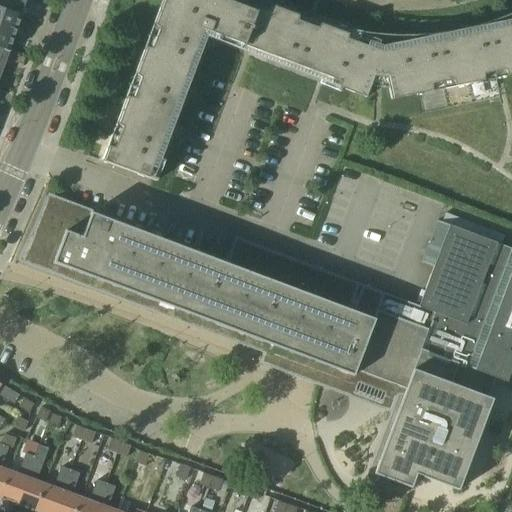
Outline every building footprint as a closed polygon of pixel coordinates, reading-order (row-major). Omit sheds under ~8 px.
[(0,0),(0,7),(21,15),(26,0),(0,0)] [(348,36),(349,30),(341,28),(332,26),(324,24),(316,21),(307,18),(299,15),(291,11),(283,7),(276,3),(270,0),(162,0),(102,162),(147,179),(203,30),(341,82),(339,87),(364,97),(380,51),(358,43),(359,41),(348,36)] [(0,49),(8,52),(21,15),(0,7),(0,49)] [(380,51),(364,97),(366,98),(374,77),(386,78),(390,100),(498,78),(511,75),(511,25),(382,52),(380,51)] [(295,372),(297,374),(299,375),(302,377),(337,390),(343,374),(402,397),(435,312),(419,306),(235,237),(225,264),(91,213),(88,221),(52,208),(31,256),(222,328),(221,329),(276,349),(278,345),(295,352),(293,359),(292,363),(293,366),(294,369),(295,372)] [(511,249),(448,225),(419,306),(435,312),(402,397),(373,474),(411,489),(416,475),(458,491),(493,399),(480,394),(487,375),(507,383),(511,368),(511,249)] [(501,245),(504,236),(489,230),(486,239),(501,245)] [(18,396),(0,385),(0,397),(12,405),(18,396)] [(35,406),(23,399),(17,409),(30,416),(35,406)] [(41,408),(35,420),(45,425),(51,413),(41,408)] [(51,414),(47,426),(57,430),(61,418),(51,414)] [(29,423),(15,417),(10,428),(25,434),(29,423)] [(85,429),(76,425),(71,438),(80,442),(85,429)] [(85,429),(80,442),(90,446),(95,433),(85,429)] [(4,436),(1,445),(11,449),(15,439),(4,436)] [(106,452),(116,455),(121,442),(111,438),(106,452)] [(121,442),(116,455),(126,459),(131,446),(121,442)] [(0,445),(0,495),(8,472),(0,468),(8,448),(0,445)] [(38,445),(34,458),(16,505),(34,511),(44,485),(36,482),(48,449),(38,445)] [(135,463),(145,466),(148,454),(139,451),(135,463)] [(17,475),(8,472),(0,495),(0,499),(16,505),(34,458),(24,454),(17,475)] [(185,481),(190,468),(180,464),(175,477),(185,481)] [(53,488),(44,485),(34,511),(54,511),(70,471),(60,467),(53,488)] [(189,482),(208,489),(212,476),(194,469),(189,482)] [(54,511),(75,511),(80,498),(74,495),(81,475),(70,471),(54,511)] [(212,476),(208,489),(218,492),(223,479),(212,476)] [(89,501),(80,498),(75,511),(95,511),(106,484),(96,481),(89,501)] [(242,482),(238,493),(247,497),(251,485),(242,482)] [(116,511),(107,508),(115,487),(106,484),(95,511),(116,511)] [(251,485),(247,497),(257,500),(261,489),(251,485)] [(201,510),(206,511),(209,511),(214,502),(206,499),(201,510)] [(284,511),(287,505),(277,502),(273,511),(284,511)] [(200,511),(201,511),(190,507),(180,503),(176,511),(200,511)]
